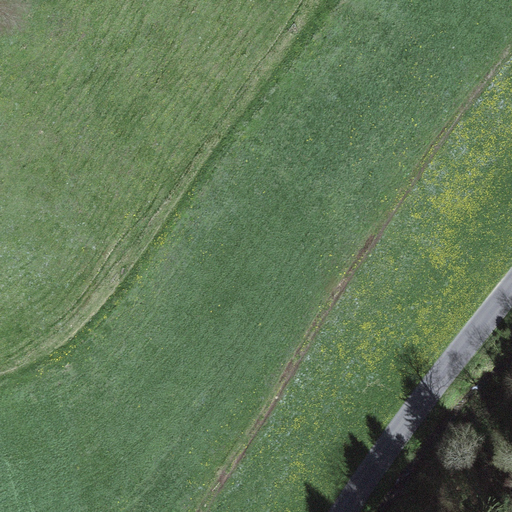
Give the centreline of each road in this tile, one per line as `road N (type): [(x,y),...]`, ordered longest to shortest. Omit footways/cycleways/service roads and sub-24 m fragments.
road 1 (track): [(0,386),(20,382),(80,342),(129,286),(330,0)]
road 2 (unclassified): [(346,511),(511,288)]
